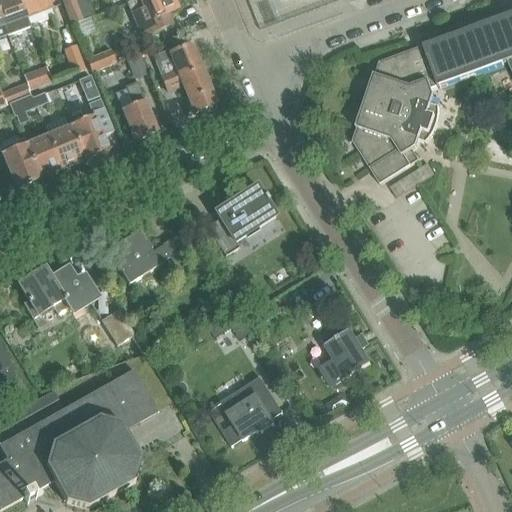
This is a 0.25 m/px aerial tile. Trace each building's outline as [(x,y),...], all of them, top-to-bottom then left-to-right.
[(20,0),(0,0),(0,15),(5,28),(8,36),(31,28),(30,26),(28,19),(20,0)] [(47,0),(20,0),(28,19),(30,26),(54,17),(52,10),(47,0)] [(76,0),(71,0),(64,3),(72,26),(77,24),(84,21),(76,0)] [(138,0),(129,4),(142,35),(169,24),(165,17),(179,11),(174,0),(143,0),(139,2),(138,0)] [(511,17),(424,49),(426,55),(437,85),(439,90),(508,64),(511,72),(511,17)] [(218,106),(194,46),(172,55),(171,51),(155,58),(169,93),(185,86),(196,114),(202,112),(203,114),(213,110),(212,108),(218,106)] [(76,47),(65,51),(74,76),(85,71),(76,47)] [(111,52),(87,62),(92,74),(116,64),(111,52)] [(437,85),(426,55),(412,55),(412,54),(380,65),(376,78),(375,78),(357,131),(358,131),(354,144),(381,187),(420,163),(413,152),(416,150),(419,142),(427,145),(430,141),(433,137),(434,134),(435,133),(436,131),(437,128),(438,125),(438,123),(439,120),(439,118),(440,115),(440,112),(439,108),(432,105),(434,98),(430,87),(437,85)] [(141,55),(129,60),(137,80),(149,75),(141,55)] [(33,74),(24,78),(30,92),(39,89),(33,74)] [(93,77),(79,83),(87,103),(101,97),(93,77)] [(139,84),(117,93),(137,142),(159,133),(139,84)] [(26,86),(3,95),(7,106),(8,108),(10,107),(31,98),(26,86)] [(45,96),(34,100),(37,110),(48,105),(45,96)] [(31,98),(10,107),(15,119),(16,119),(26,115),(37,110),(34,100),(31,98)] [(111,153),(104,137),(114,133),(100,100),(88,105),(94,119),(72,128),(85,162),(86,162),(86,163),(111,153)] [(72,128),(49,137),(63,171),(85,162),(72,128)] [(25,147),(39,181),(42,180),(63,171),(49,137),(25,147)] [(3,148),(1,149),(18,191),(42,181),(42,180),(39,181),(25,147),(22,140),(20,141),(16,138),(4,143),(3,148)] [(428,166),(391,189),(397,199),(435,176),(428,166)] [(257,187),(227,207),(216,214),(221,222),(208,230),(226,258),(239,250),(233,241),(256,226),(261,234),(279,221),(268,205),(270,203),(266,198),(265,199),(257,187)] [(152,255),(139,235),(108,255),(111,260),(110,261),(113,266),(115,265),(129,288),(160,268),(159,266),(171,259),(182,277),(195,269),(176,238),(163,246),(163,247),(152,255)] [(58,317),(69,311),(73,318),(99,301),(85,279),(77,282),(69,271),(52,282),(46,272),(20,287),(30,303),(24,306),(33,321),(53,309),(58,317)] [(259,294),(246,302),(254,315),(267,306),(259,294)] [(282,314),(277,305),(275,302),(267,306),(254,315),(247,319),(255,331),(282,314)] [(237,311),(209,328),(216,340),(233,329),(240,341),(252,334),(237,311)] [(120,312),(102,323),(118,348),(135,337),(120,312)] [(335,331),(325,337),(322,339),(334,359),(322,366),(337,392),(361,377),(360,374),(371,368),(351,333),(340,339),(335,331)] [(0,409),(28,392),(11,365),(10,365),(0,349),(0,409)] [(135,372),(83,401),(0,447),(7,462),(0,465),(0,511),(54,483),(67,505),(88,510),(135,484),(141,462),(122,427),(155,408),(135,372)] [(264,384),(251,392),(249,387),(221,405),(228,416),(235,427),(223,434),(232,450),(260,432),(261,434),(274,426),(272,422),(283,415),(274,401),(264,384)] [(339,399),(339,404),(342,409),(350,404),(345,396),(339,399)] [(275,437),(243,457),(250,470),(282,450),(275,437)]
